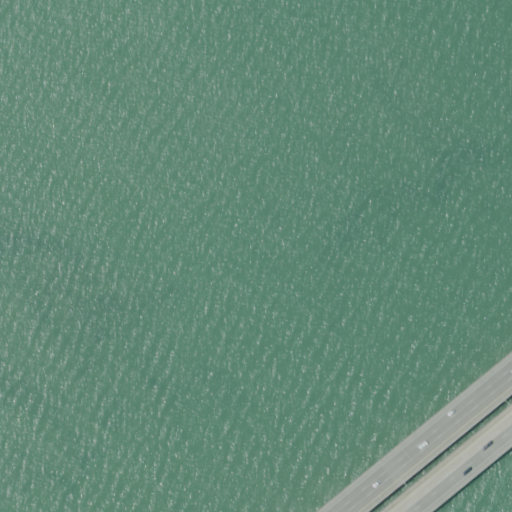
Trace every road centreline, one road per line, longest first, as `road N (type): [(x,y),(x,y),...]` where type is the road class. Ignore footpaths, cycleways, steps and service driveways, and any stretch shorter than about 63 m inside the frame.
road 1 (motorway): [(511,379),(349,511)]
road 2 (motorway): [(411,511),(511,430)]
